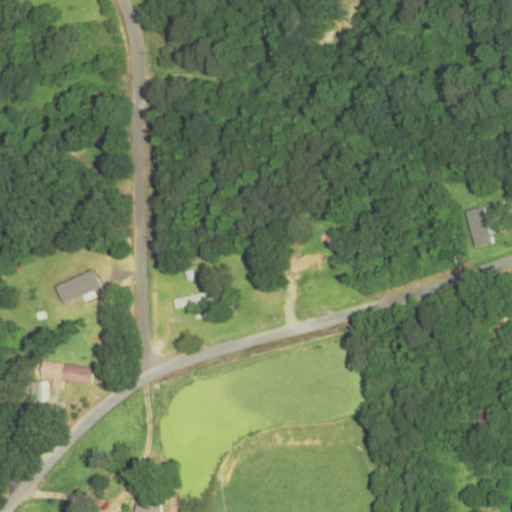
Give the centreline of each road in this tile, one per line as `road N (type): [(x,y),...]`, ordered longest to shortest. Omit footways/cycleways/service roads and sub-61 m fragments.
road 1 (residential): [(511,259),(144,378)]
road 2 (residential): [(115,0),(138,83),(144,378)]
road 3 (residential): [(144,378),(103,403),(1,511)]
